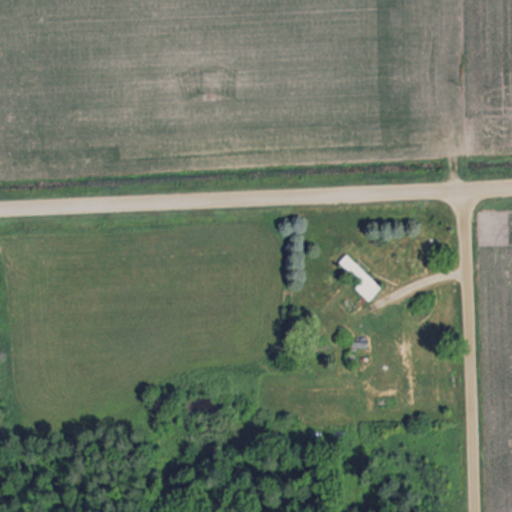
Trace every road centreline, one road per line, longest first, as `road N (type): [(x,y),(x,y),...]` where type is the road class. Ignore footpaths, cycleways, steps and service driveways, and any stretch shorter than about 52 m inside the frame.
road 1 (residential): [(0,208),(511,189)]
road 2 (residential): [(471,511),(465,191)]
